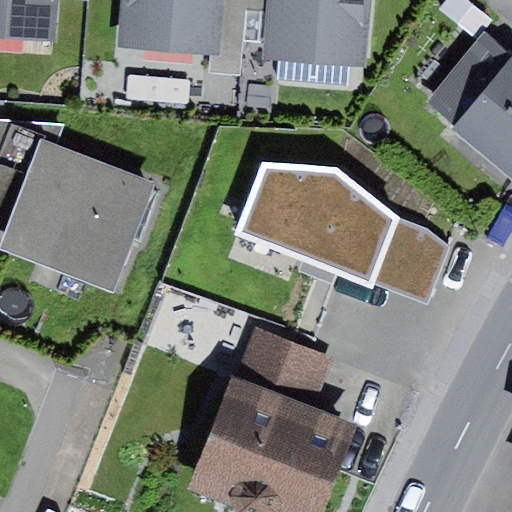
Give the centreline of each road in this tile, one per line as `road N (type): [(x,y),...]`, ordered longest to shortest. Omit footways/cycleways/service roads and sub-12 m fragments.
road 1 (residential): [(26,511),(78,384),(0,350)]
road 2 (secondary): [(511,350),(431,511)]
